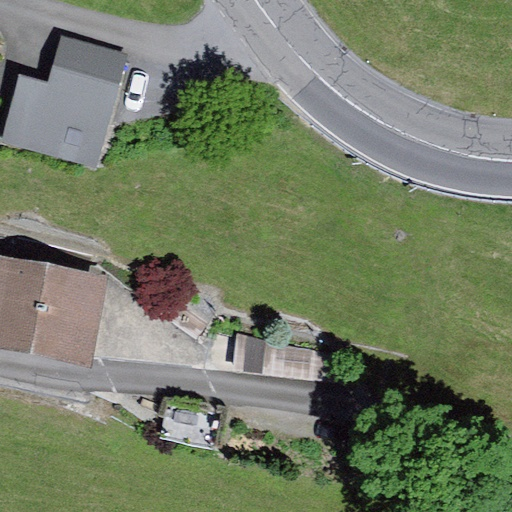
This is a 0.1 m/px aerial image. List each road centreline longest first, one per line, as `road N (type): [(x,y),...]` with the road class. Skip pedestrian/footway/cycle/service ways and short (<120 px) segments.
road 1 (track): [(0,364),(314,395),(511,450)]
road 2 (secondary): [(255,0),(315,73),(375,120),(450,152),(511,162)]
road 3 (track): [(0,2),(181,57),(230,56),(279,33)]
